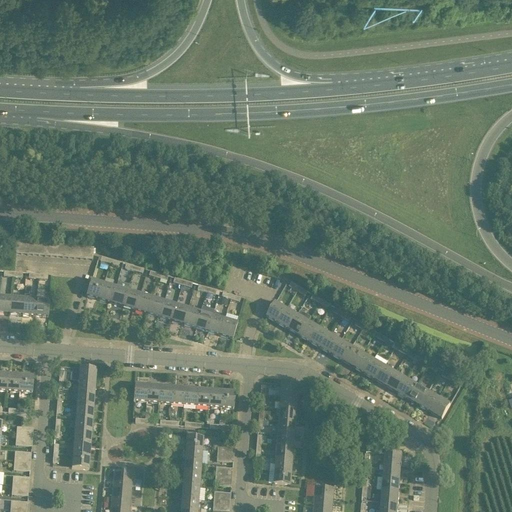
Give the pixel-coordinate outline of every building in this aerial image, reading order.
[(86,297),(99,301),(104,285),(91,281),(86,297)] [(297,293),(299,288),(291,284),(289,288),(297,293)] [(99,301),(111,305),(116,289),(104,285),(99,301)] [(307,293),(299,288),(297,293),(305,297),(307,293)] [(111,305),(123,308),(128,292),(116,289),(111,305)] [(123,308),(135,312),(140,296),(128,292),(123,308)] [(135,312),(147,315),(152,299),(140,296),(135,312)] [(0,314),(10,315),(11,298),(0,297),(0,314)] [(321,301),(313,297),(311,301),(319,306),(321,301)] [(10,315),(22,316),(24,299),(11,298),(10,315)] [(22,316),(35,317),(36,300),(24,299),(22,316)] [(147,315),(159,319),(164,303),(152,299),(147,315)] [(49,301),(36,300),(35,317),(48,318),(49,301)] [(321,301),(319,306),(327,310),(329,306),(321,301)] [(159,319),(171,322),(176,306),(164,303),(159,319)] [(279,324),(287,310),(276,304),(268,318),(279,324)] [(171,322),(184,326),(188,310),(176,306),(171,322)] [(343,314),(335,309),(332,313),(341,318),(343,314)] [(184,326),(196,329),(200,313),(188,310),(184,326)] [(279,324),(290,331),(298,317),(287,310),(279,324)] [(290,331),(300,337),(309,323),(311,319),(300,312),(298,317),(290,331)] [(196,329),(208,333),(212,317),(200,313),(196,329)] [(343,314),(341,318),(349,323),(351,319),(343,314)] [(208,333),(220,336),(225,320),(212,317),(208,333)] [(237,324),(225,320),(220,336),(232,340),(237,324)] [(365,327),(357,322),(354,326),(363,331),(365,327)] [(311,344),(320,329),(309,323),(300,337),(311,344)] [(365,327),(363,331),(371,335),(373,331),(365,327)] [(311,344),(322,350),(331,336),(320,329),(311,344)] [(386,339),(378,335),(376,339),(384,343),(386,339)] [(333,356),(341,342),(331,336),(322,350),(333,356)] [(386,339),(384,343),(392,348),(394,344),(386,339)] [(333,356),(344,363),(352,349),(341,342),(333,356)] [(408,352),(400,347),(398,351),(406,356),(408,352)] [(355,369),(363,355),(352,349),(344,363),(355,369)] [(408,352),(406,356),(414,361),(416,357),(408,352)] [(355,369),(366,376),(374,361),(363,355),(355,369)] [(430,365),(422,360),(420,364),(428,369),(430,365)] [(376,382),(385,368),(374,361),(366,376),(376,382)] [(430,365),(428,369),(436,374),(438,370),(430,365)] [(376,382),(387,388),(396,374),(385,368),(376,382)] [(95,384),(97,371),(80,370),(74,370),(73,382),(79,383),(95,384)] [(452,378),(444,373),(441,377),(450,382),(452,378)] [(398,395),(407,380),(396,374),(387,388),(398,395)] [(19,394),(20,377),(8,376),(6,393),(19,394)] [(33,378),(20,377),(19,394),(31,395),(33,378)] [(452,378),(450,382),(458,386),(460,382),(452,378)] [(398,395),(409,401),(417,387),(407,380),(398,395)] [(94,396),(95,384),(79,383),(78,395),(94,396)] [(134,403),(146,404),(148,387),(135,386),(134,403)] [(280,398),(296,400),(297,387),(281,386),(280,398)] [(160,388),(148,387),(146,404),(159,405),(160,388)] [(420,408),(428,393),(417,387),(409,401),(420,408)] [(171,406),(172,389),(160,388),(159,405),(171,406)] [(185,390),(172,389),(171,406),(183,407),(185,390)] [(196,408),(197,391),(185,390),(183,407),(196,408)] [(209,392),(197,391),(196,408),(208,408),(209,392)] [(220,409),(222,393),(209,392),(208,408),(220,409)] [(234,394),(222,393),(220,409),(233,410),(234,394)] [(420,408),(431,414),(439,400),(428,393),(420,408)] [(94,396),(78,395),(77,407),(93,409),(94,396)] [(296,400),(280,398),(279,411),(295,412),(296,400)] [(450,406),(439,400),(431,414),(442,421),(450,406)] [(92,421),(93,409),(77,407),(76,420),(92,421)] [(295,412),(279,411),(278,423),(294,424),(295,412)] [(92,421),(76,420),(75,432),(91,434),(92,421)] [(294,424),(278,423),(277,436),(294,437),(294,424)] [(90,446),(91,434),(75,432),(74,445),(90,446)] [(294,437),(277,436),(276,448),(293,449),(294,437)] [(186,438),(185,451),(202,453),(203,440),(186,438)] [(90,446),(74,445),(72,457),(89,458),(90,446)] [(293,449),(276,448),(275,460),(292,462),(293,449)] [(184,464),(201,465),(202,453),(185,451),(184,464)] [(385,454),(384,467),(401,468),(402,456),(385,454)] [(88,471),(89,458),(72,457),(71,470),(88,471)] [(292,462),(275,460),(274,473),(291,474),(292,462)] [(184,464),(183,476),(200,477),(201,465),(184,464)] [(383,479),(400,481),(401,468),(384,467),(383,479)] [(114,473),(112,489),(130,491),(132,474),(114,473)] [(291,474),(274,473),(273,485),(290,487),(291,474)] [(182,488),(199,490),(200,477),(183,476),(182,488)] [(17,478),(13,478),(8,478),(7,487),(12,487),(16,488),(16,484),(17,478)] [(382,492),(399,493),(400,481),(383,479),(382,492)] [(182,488),(181,501),(198,502),(199,490),(182,488)] [(129,506),(130,491),(112,489),(111,505),(129,506)] [(315,489),(314,505),(332,506),(333,490),(315,489)] [(381,504),(398,505),(399,493),(382,492),(381,504)] [(181,501),(180,511),(197,511),(198,502),(181,501)]
